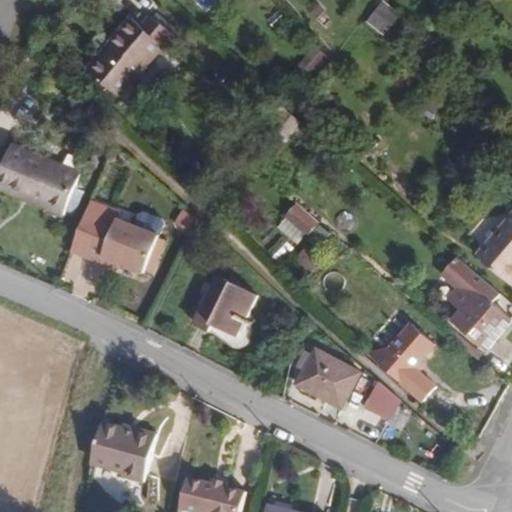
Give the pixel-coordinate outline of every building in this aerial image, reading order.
[(270,24),(285,41),(296,32),(281,14),(270,24)] [(90,72),(121,98),(175,34),(152,15),(142,26),(132,18),(111,43),(113,45),(90,72)] [(293,69),(304,77),(317,59),(308,49),(293,69)] [(83,174),(13,144),(0,176),(0,188),(65,216),(83,174)] [(310,236),(320,223),(297,203),(286,216),(310,236)] [(161,236),(103,214),(101,220),(89,250),(87,257),(103,263),(105,257),(121,263),(146,273),(161,236)] [(89,250),(101,220),(88,215),(77,245),(89,250)] [(511,216),(479,256),(511,284),(511,216)] [(121,263),(105,257),(103,263),(119,269),(121,263)] [(246,322),(259,296),(219,276),(195,323),(211,331),(215,325),(239,337),(246,322)] [(488,350),(511,321),(511,319),(479,291),(454,321),(488,350)] [(253,331),(253,325),(246,322),(239,337),(215,325),(211,331),(216,334),(234,348),(239,348),(244,347),(247,345),(249,342),(252,337),(253,331)] [(369,354),(425,402),(438,387),(421,372),(416,368),(423,360),(436,344),(412,324),(392,347),(372,352),(369,354)] [(318,349),(299,385),(343,409),(363,373),(318,349)] [(299,366),(307,370),(314,355),(307,351),(299,366)] [(423,360),(416,368),(421,372),(427,364),(423,360)] [(402,400),(381,382),(366,408),(390,420),(402,400)] [(146,482),(159,434),(137,428),(136,432),(104,423),(93,461),(126,470),(124,476),(146,482)] [(242,511),(247,492),(227,487),(213,484),(189,478),(180,511),(242,511)] [(214,479),(213,484),(227,487),(228,482),(214,479)]
